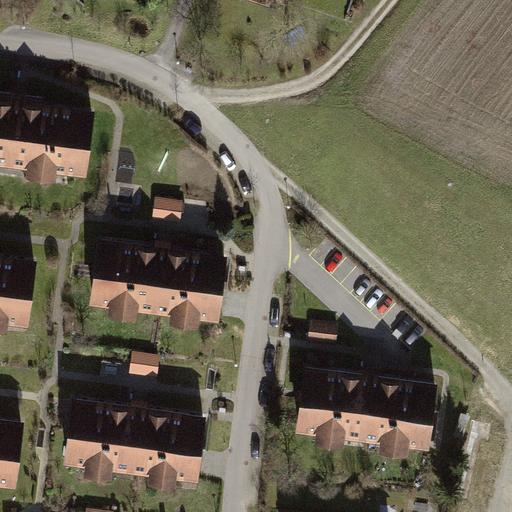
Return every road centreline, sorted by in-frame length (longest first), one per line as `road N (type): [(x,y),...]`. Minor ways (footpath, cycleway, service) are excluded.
road 1 (residential): [(253,511),(273,229),(257,165),(168,86),(0,38)]
road 2 (track): [(257,165),(286,180),(511,403)]
road 3 (track): [(390,0),(327,70),(300,86),(235,97),(168,86)]
